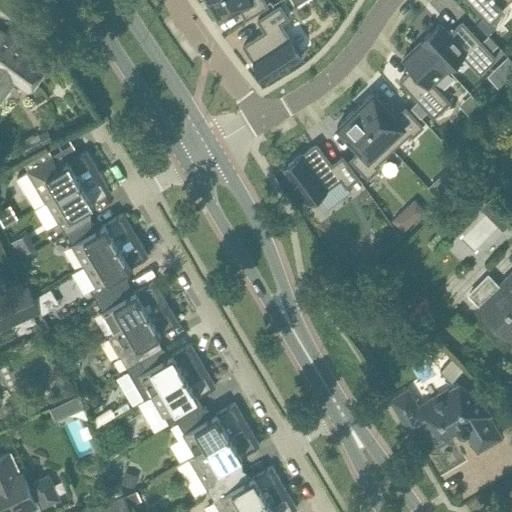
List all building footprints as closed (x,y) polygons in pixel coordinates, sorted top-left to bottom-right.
[(209,0),(220,18),(240,6),(246,17),(268,4),(265,0),(209,0)] [(473,0),(486,14),(490,18),(509,0),(473,0)] [(265,30),(244,44),(266,79),(302,55),(280,22),(288,17),(280,4),(258,19),(265,30)] [(486,14),(477,22),(488,33),(497,25),(490,18),(486,14)] [(440,23),(422,40),(448,68),(463,54),(480,72),(496,56),(491,51),(481,41),(462,20),(450,32),(440,23)] [(28,89),(44,66),(0,33),(0,100),(16,79),(28,89)] [(489,34),(481,41),(491,51),(498,44),(489,34)] [(413,67),(400,79),(419,100),(429,110),(434,115),(450,100),(433,82),(448,68),(422,40),(403,57),(413,67)] [(374,91),(355,108),(394,148),(411,132),(413,135),(423,125),(406,106),(396,115),(374,91)] [(419,100),(412,106),(422,116),(429,110),(419,100)] [(355,108),(337,125),(360,149),(351,158),(368,177),(379,167),(376,164),(394,148),(355,108)] [(317,143),(284,167),(309,202),(319,195),(328,208),(351,191),(347,186),(359,176),(343,155),(332,163),(317,143)] [(86,149),(59,165),(53,155),(28,169),(47,201),(85,178),(81,171),(94,163),(86,149)] [(90,185),(85,178),(47,201),(66,232),(90,218),(84,208),(111,192),(103,178),(90,185)] [(511,217),(497,193),(486,200),(503,227),(511,221),(511,217)] [(123,212),(96,228),(90,218),(66,232),(84,264),(123,241),(118,234),(132,226),(123,212)] [(402,212),(394,220),(404,231),(415,221),(407,213),(402,212)] [(84,264),(72,271),(84,292),(90,288),(96,299),(124,283),(128,281),(121,271),(148,255),(140,241),(127,249),(123,241),(84,264)] [(488,272),(468,292),(485,309),(484,310),(511,338),(511,337),(511,271),(511,272),(500,283),(488,272)] [(103,310),(102,310),(114,330),(107,334),(107,335),(153,308),(149,301),(162,293),(154,279),(130,293),(124,283),(96,299),(103,310)] [(28,285),(0,297),(0,307),(8,325),(40,311),(28,285)] [(157,315),(153,308),(107,335),(126,366),(151,352),(157,348),(151,338),(179,322),(170,308),(157,315)] [(157,348),(151,352),(126,366),(145,399),(152,395),(190,372),(186,364),(199,356),(191,342),(167,356),(161,346),(157,348)] [(152,395),(164,415),(165,415),(171,425),(178,421),(198,409),(192,399),(216,385),(207,371),(194,379),(190,372),(152,395)] [(65,380),(62,389),(64,395),(77,389),(71,377),(65,380)] [(424,424),(436,444),(452,434),(450,431),(458,426),(460,429),(465,431),(467,430),(478,449),(501,435),(488,413),(490,412),(460,383),(450,389),(449,387),(436,394),(419,405),(409,388),(392,399),(412,431),(424,424)] [(64,401),(50,407),(56,419),(70,413),(64,401)] [(198,409),(178,421),(184,432),(183,432),(195,453),(239,427),(247,423),(235,401),(211,415),(205,405),(198,409)] [(101,413),(91,419),(96,427),(106,421),(101,413)] [(239,427),(195,453),(188,457),(207,489),(243,468),(236,457),(260,444),(247,423),(239,427)] [(19,473),(9,452),(0,455),(0,511),(26,511),(29,511),(28,508),(37,504),(35,499),(39,497),(43,506),(61,498),(50,473),(31,481),(34,487),(30,488),(23,472),(19,473)] [(272,464),(249,478),(243,468),(207,489),(221,511),(239,511),(271,494),(267,486),(280,478),(272,464)] [(275,501),(271,494),(239,511),(288,511),(297,507),(289,493),(275,501)] [(132,511),(124,494),(83,511),(132,511)]
